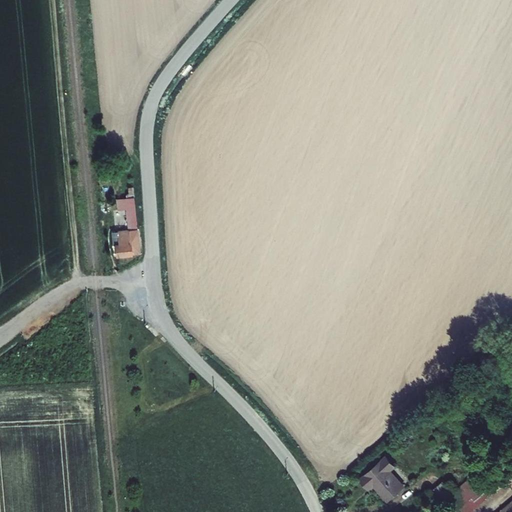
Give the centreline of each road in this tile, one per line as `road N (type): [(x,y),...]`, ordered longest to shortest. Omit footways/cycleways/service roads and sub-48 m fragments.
road 1 (tertiary): [(317,511),(282,452),(182,345),(155,291),(148,115),(171,70),(232,0)]
road 2 (track): [(52,0),(78,283)]
road 3 (track): [(154,275),(78,283),(0,335)]
